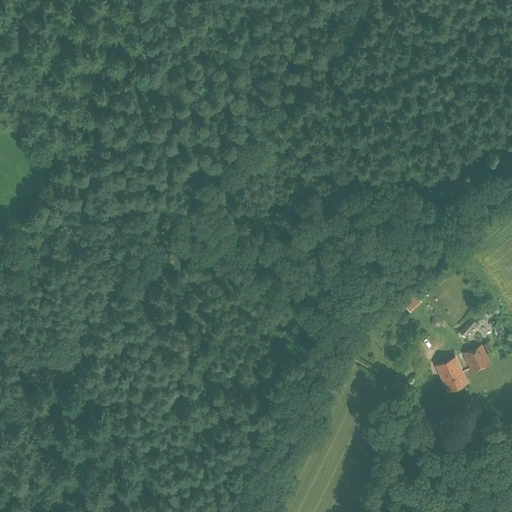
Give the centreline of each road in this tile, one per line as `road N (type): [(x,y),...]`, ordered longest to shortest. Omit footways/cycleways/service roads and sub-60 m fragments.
road 1 (track): [(381,0),(0,420)]
road 2 (track): [(511,167),(341,317)]
road 3 (track): [(258,134),(375,185),(441,227)]
road 4 (track): [(0,222),(192,207)]
road 5 (track): [(238,511),(325,342)]
road 6 (track): [(360,511),(389,390),(411,371)]
